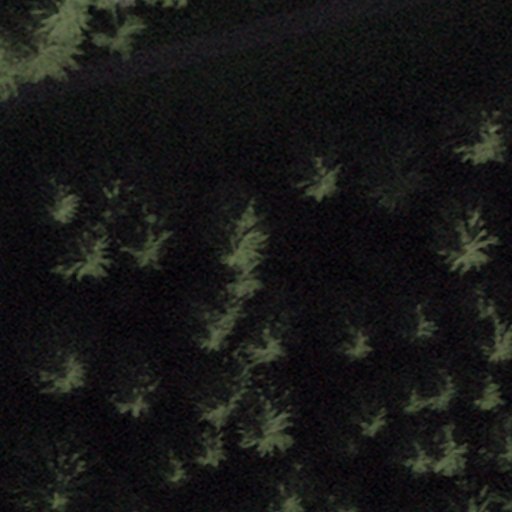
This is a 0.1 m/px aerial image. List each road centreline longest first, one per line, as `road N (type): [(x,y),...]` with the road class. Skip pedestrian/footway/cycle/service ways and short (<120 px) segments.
road 1 (track): [(143,511),(205,457),(290,414),(363,335),(428,292),(414,243),(190,133),(82,90)]
road 2 (track): [(473,0),(0,111)]
